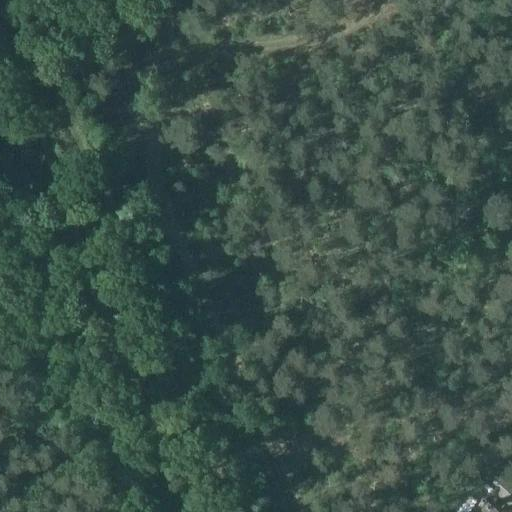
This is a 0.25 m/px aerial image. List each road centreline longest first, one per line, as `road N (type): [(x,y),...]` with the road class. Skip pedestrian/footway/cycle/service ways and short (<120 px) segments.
road 1 (track): [(0,49),(200,511)]
road 2 (track): [(182,459),(77,392),(0,365)]
